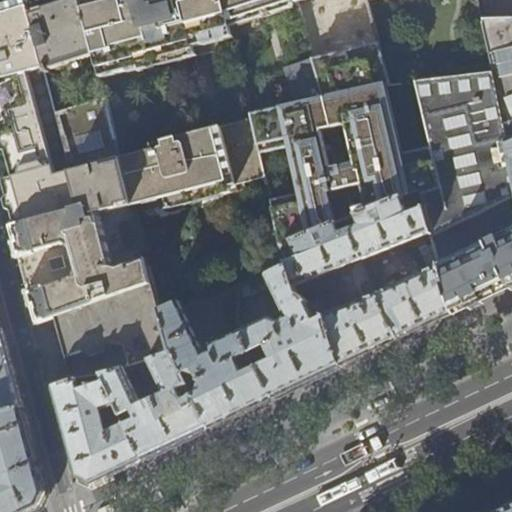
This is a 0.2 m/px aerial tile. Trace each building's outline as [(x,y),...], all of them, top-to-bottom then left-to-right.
[(2,180),(14,226),(80,209),(57,114),(58,114),(26,0),(22,0),(0,7),(0,132),(12,177),(2,180)] [(26,0),(34,24),(46,68),(93,53),(79,0),(26,0)] [(79,0),(93,53),(100,79),(140,69),(140,65),(195,51),(194,48),(233,38),(230,23),(224,0),(79,0)] [(224,0),(230,23),(297,2),(296,0),(224,0)] [(251,115),(253,121),(264,175),(280,248),(344,223),(422,191),(423,196),(443,190),(416,82),(392,85),(376,34),(346,41),(341,11),(329,14),(335,43),(329,45),(329,47),(309,52),(312,61),(323,98),(296,104),(251,115)] [(511,15),(480,16),(493,73),(505,129),(511,126),(511,15)] [(288,68),(296,104),(323,98),(312,61),(288,68)] [(493,73),(416,82),(443,190),(423,196),(433,234),(435,243),(453,314),(465,308),(510,287),(511,286),(511,160),(505,129),(493,73)] [(14,226),(10,227),(26,283),(27,288),(37,325),(56,319),(154,286),(134,208),(120,154),(107,101),(58,114),(57,114),(80,209),(14,226)] [(253,121),(120,154),(134,208),(264,175),(253,121)] [(433,234),(423,196),(422,191),(344,223),(362,261),(433,234)] [(344,223),(280,248),(287,269),(294,289),(362,261),(344,223)] [(406,282),(378,295),(398,340),(434,323),(453,314),(435,243),(423,250),(431,270),(414,278),(412,274),(404,278),(406,282)] [(271,318),(242,332),(274,399),(282,395),(341,367),(325,316),(319,298),(306,303),(305,300),(304,298),(300,296),(296,295),(294,289),(287,269),(240,287),(237,308),(247,304),(244,294),(271,285),(287,319),(281,322),(271,318)] [(370,298),(325,316),(341,367),(379,349),(398,340),(378,295),(372,282),(365,286),(370,298)] [(154,286),(56,319),(65,351),(74,383),(79,381),(101,374),(102,375),(143,363),(149,361),(173,354),(160,311),(154,286)] [(178,301),(160,311),(173,354),(209,429),(266,402),(274,399),(242,332),(211,346),(210,351),(211,353),(205,356),(178,301)] [(0,335),(0,416),(24,409),(10,357),(8,350),(4,335),(0,335)] [(146,370),(143,363),(102,375),(106,383),(117,407),(126,424),(143,460),(168,449),(209,429),(173,354),(149,361),(166,395),(149,403),(147,398),(140,401),(128,377),(146,370)] [(93,484),(112,475),(117,473),(143,460),(126,424),(110,432),(104,410),(117,407),(106,383),(81,391),(79,381),(74,383),(54,388),(67,436),(68,439),(79,477),(93,484)] [(24,409),(0,416),(0,511),(34,511),(41,509),(44,502),(48,495),(24,409)] [(112,475),(93,484),(98,501),(120,490),(112,475)]
